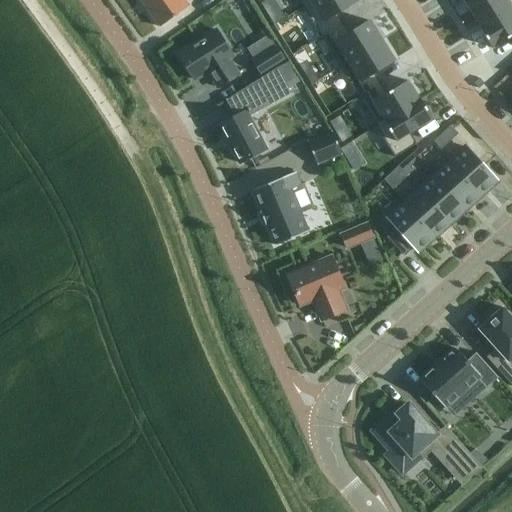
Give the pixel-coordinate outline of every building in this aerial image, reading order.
[(188,7),(183,0),(139,0),(159,28),(188,7)] [(297,0),(302,8),(315,0),(297,0)] [(356,0),(315,0),(302,8),(321,38),(343,24),(336,14),(357,1),(356,0)] [(462,0),(470,11),(487,0),(462,0)] [(511,0),(487,0),(470,11),(481,29),(481,30),(511,10),(511,0)] [(481,29),(480,29),(492,50),(511,38),(511,39),(511,10),(481,30),(481,29)] [(343,24),(321,38),(327,47),(339,68),(382,41),(370,22),(350,35),(343,24)] [(210,77),(218,89),(238,76),(228,60),(232,57),(216,31),(178,55),(194,81),(210,71),(213,76),(210,77)] [(382,41),(339,68),(358,98),(380,84),(373,73),(394,60),(382,41)] [(252,61),(261,75),(284,60),(276,46),(252,61)] [(219,126),(239,164),(266,150),(248,116),(291,94),(277,68),(226,100),(235,117),(219,126)] [(319,81),(313,72),(306,77),(311,86),(319,81)] [(380,84),(358,98),(376,126),(419,100),(407,82),(387,94),(380,84)] [(376,126),(375,127),(394,158),(416,144),(410,134),(432,119),(420,99),(419,100),(376,126)] [(340,116),(329,123),(334,131),(345,125),(340,116)] [(317,166),(342,155),(332,132),(307,143),(317,166)] [(440,150),(447,144),(440,136),(432,142),(440,150)] [(358,151),(352,143),(340,150),(346,158),(358,151)] [(467,149),(450,164),(478,195),(495,180),(467,149)] [(401,170),(407,177),(415,171),(408,163),(401,170)] [(450,164),(435,177),(463,209),(478,195),(450,164)] [(295,173),(252,191),(261,213),(260,213),(265,225),(266,225),(275,246),(308,232),(290,190),(300,186),(295,173)] [(399,183),(391,174),(383,181),(392,190),(399,183)] [(420,191),(448,222),(463,209),(435,177),(420,191)] [(448,222),(420,191),(404,205),(433,236),(448,222)] [(433,236),(404,205),(388,220),(397,230),(388,238),(404,256),(413,248),(416,251),(433,236)] [(346,249),(372,238),(367,225),(341,236),(346,249)] [(331,258),(287,276),(300,307),(313,301),(321,322),(345,312),(336,291),(344,288),(331,258)] [(478,330),(496,350),(486,358),(511,386),(511,365),(508,362),(511,358),(511,319),(502,308),(499,311),(496,309),(486,318),(488,321),(478,330)] [(470,385),(478,394),(496,379),(497,379),(498,378),(475,354),(474,354),(477,358),(469,365),(467,363),(456,350),(420,382),(444,409),(470,385)] [(390,452),(386,456),(402,474),(420,458),(416,454),(436,436),(408,404),(397,415),(399,417),(392,424),(389,421),(374,434),(390,452)] [(447,456),(468,480),(482,468),(460,444),(447,456)]
